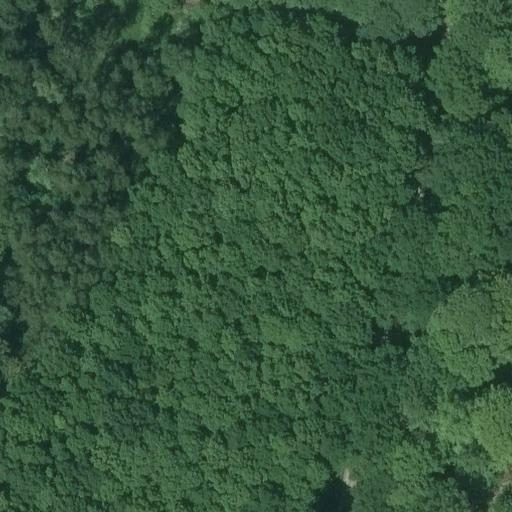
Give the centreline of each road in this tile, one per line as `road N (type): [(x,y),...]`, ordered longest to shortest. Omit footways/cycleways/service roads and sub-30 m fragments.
road 1 (track): [(444,55),(343,511)]
road 2 (track): [(0,162),(23,362),(0,391)]
road 3 (track): [(214,0),(444,55)]
